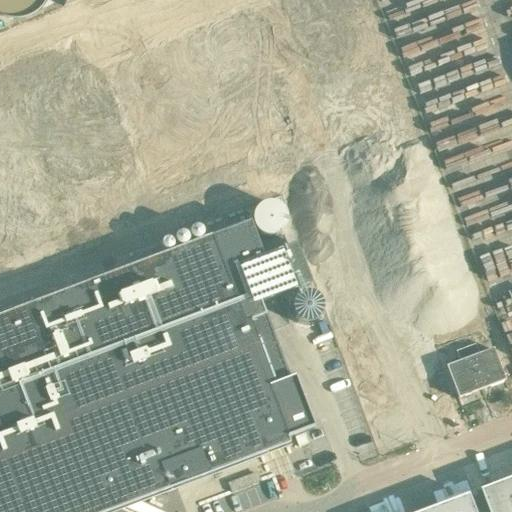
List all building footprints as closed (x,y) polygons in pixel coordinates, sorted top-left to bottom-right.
[(0,249),(293,153),(279,110),(284,108),(291,130),(327,118),(386,298),(419,287),(437,342),(475,330),(366,0),(278,0),(300,66),(265,78),(242,6),(80,59),(76,47),(0,72),(0,249)] [(0,511),(111,511),(243,462),(288,445),(209,239),(0,317),(0,511)] [(491,351),(479,355),(475,346),(456,353),(459,362),(444,368),(456,399),(503,382),(491,351)] [(511,511),(511,482),(484,493),(491,511),(511,511)] [(478,511),(473,497),(434,511),(478,511)]
